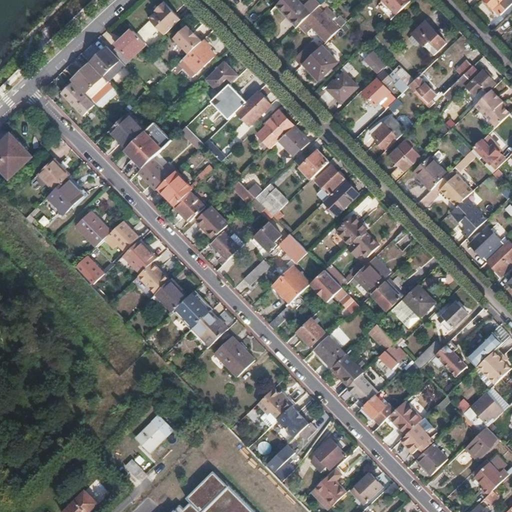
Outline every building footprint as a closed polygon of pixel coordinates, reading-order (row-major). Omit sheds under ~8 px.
[(310,15),(296,0),(281,0),(281,1),(276,6),(297,28),(302,23),(310,15)] [(412,0),(386,0),(399,13),(412,0)] [(495,9),(486,0),(484,0),(483,2),(492,11),(495,9)] [(486,0),(495,9),(502,15),(511,5),(511,4),(507,0),(486,0)] [(167,34),(183,18),(166,1),(160,7),(161,10),(159,12),(152,19),(167,34)] [(331,20),(334,17),(328,11),(325,14),(318,7),(310,15),(302,23),(307,28),(311,25),(327,41),(328,40),(339,29),(331,20)] [(342,26),(347,21),(342,16),(337,21),(342,26)] [(447,43),(426,21),(416,31),(422,37),(420,40),(426,47),(428,45),(431,41),(440,50),(447,43)] [(368,36),(375,31),(369,24),(362,29),(368,36)] [(204,41),(188,25),(175,38),(191,54),(202,42),(204,41)] [(127,64),(148,45),(141,37),(124,52),(119,46),(114,50),(122,59),(127,64)] [(296,59),(302,65),(303,64),(322,46),(316,40),(296,59)] [(344,57),(328,40),(327,41),(322,46),(303,64),(309,71),(312,69),(322,79),(344,57)] [(440,50),(431,41),(428,45),(436,53),(440,50)] [(198,72),(215,56),(202,42),(191,54),(184,60),(198,72)] [(114,67),(122,59),(114,50),(109,45),(105,50),(91,62),(105,76),(109,81),(119,71),(114,67)] [(162,60),(154,51),(148,56),(157,66),(162,60)] [(373,51),(365,58),(380,72),(387,65),(373,51)] [(119,71),(127,64),(122,59),(114,67),(119,71)] [(463,77),(474,66),(467,59),(456,70),(463,77)] [(208,79),(220,92),(239,75),(229,64),(226,61),(208,79)] [(88,93),(105,76),(91,62),(80,73),(74,79),(73,79),(87,94),(88,93)] [(350,63),(344,68),(352,79),(358,74),(350,63)] [(263,79),(250,65),(242,74),(259,92),(260,90),(267,83),(263,79)] [(380,81),(393,69),(389,65),(376,77),(377,79),(380,81)] [(415,81),(399,65),(394,70),(396,72),(410,86),(415,81)] [(455,94),(466,85),(466,83),(479,71),(474,66),(463,77),(450,89),(455,94)] [(322,79),(312,69),(309,71),(319,81),(322,79)] [(496,83),(484,70),(467,87),(476,95),(484,86),(488,90),(496,83)] [(385,109),(410,86),(396,72),(393,75),(399,81),(396,85),(396,86),(390,91),(380,81),(377,79),(364,92),(377,106),(380,103),(385,109)] [(359,87),(345,73),(329,89),(342,103),(359,87)] [(259,92),(242,74),(236,80),(213,101),(230,119),(239,111),(259,92)] [(437,95),(420,76),(415,81),(410,86),(412,88),(430,108),(435,103),(432,100),(437,95)] [(93,102),(73,82),(62,93),(84,116),(96,105),(93,102)] [(511,112),(503,103),(505,101),(493,89),(478,103),(477,105),(497,126),(508,116),(511,112)] [(252,125),(273,104),(260,90),(259,92),(239,111),(252,125)] [(389,107),(394,112),(404,104),(399,98),(389,107)] [(296,126),(285,115),(281,110),(273,117),(275,119),(259,134),(272,149),(281,140),(296,126)] [(147,131),(129,113),(110,130),(128,149),(147,131)] [(387,150),(408,130),(394,115),(381,127),(379,125),(373,130),(376,132),(372,135),(387,150)] [(214,134),(197,117),(187,126),(194,133),(204,143),(214,134)] [(450,130),(457,126),(453,119),(446,123),(450,130)] [(165,148),(171,141),(154,123),(147,131),(128,149),(126,151),(143,168),(153,159),(165,148)] [(311,142),(296,126),(281,140),(296,154),(301,149),(303,150),(311,142)] [(204,143),(194,133),(189,138),(199,149),(201,147),(204,143)] [(501,153),(493,145),(496,142),(488,134),(471,149),(493,172),(507,159),(501,153)] [(419,153),(422,151),(409,138),(391,156),(400,165),(391,175),(396,180),(421,155),(419,153)] [(0,166),(10,177),(31,156),(24,149),(26,148),(19,142),(17,144),(12,139),(6,145),(5,144),(0,148),(0,166)] [(503,150),(496,142),(493,145),(501,153),(503,150)] [(464,143),(458,149),(465,156),(471,150),(464,143)] [(315,154),(308,148),(304,152),(303,153),(309,159),(315,154)] [(423,157),(428,152),(424,148),(422,151),(419,153),(421,155),(423,157)] [(330,161),(319,151),(315,154),(309,159),(308,161),(318,171),(330,161)] [(462,173),(477,157),(471,152),(456,167),(462,173)] [(439,183),(449,173),(432,157),(416,174),(432,190),(439,183)] [(55,190),(69,177),(71,175),(54,158),(39,174),(55,190)] [(170,177),(153,159),(143,168),(139,172),(157,190),(158,189),(170,177)] [(317,179),(330,194),(346,178),(333,164),(317,179)] [(202,182),(215,171),(210,165),(198,176),(202,182)] [(472,184),(455,168),(449,173),(439,183),(456,200),(472,184)] [(243,176),(237,170),(234,173),(240,179),(243,176)] [(306,185),(316,175),(312,171),(307,177),(303,172),(298,177),(306,185)] [(193,190),(175,172),(170,177),(158,189),(176,206),(192,191),(193,190)] [(64,213),(84,193),(69,177),(55,190),(48,197),(57,206),(64,213)] [(338,215),(359,194),(347,180),(324,201),(338,215)] [(248,188),(241,181),(235,187),(242,194),(248,188)] [(264,191),(257,184),(252,188),(253,189),(251,191),(256,196),(257,197),(264,191)] [(256,196),(251,191),(248,188),(242,194),(250,202),(256,196)] [(264,205),(272,196),(265,190),(264,191),(257,197),(264,205)] [(190,221),(206,206),(192,191),(176,206),(190,221)] [(283,207),(272,196),(264,205),(266,207),(274,215),(279,210),(283,207)] [(363,221),(377,205),(368,196),(353,212),(363,221)] [(266,207),(264,205),(257,197),(250,204),(260,213),(266,207)] [(469,238),(488,219),(467,198),(452,213),(461,222),(463,221),(468,226),(465,230),(463,232),(469,238)] [(228,225),(211,207),(200,218),(197,221),(214,239),(228,225)] [(278,220),(284,215),(279,210),(274,215),(278,220)] [(106,239),(114,231),(104,220),(102,221),(92,211),(78,225),(98,247),(106,239)] [(366,230),(368,228),(354,214),(336,232),(350,245),(366,230)] [(47,227),(52,221),(45,216),(40,222),(47,227)] [(465,230),(468,226),(463,221),(461,222),(460,224),(465,230)] [(125,250),(139,238),(123,222),(119,226),(114,231),(106,239),(115,247),(119,243),(125,250)] [(285,239),(282,236),(283,235),(270,223),(252,240),(258,247),(262,243),(270,251),(277,244),(278,245),(280,244),(285,239)] [(498,223),(493,227),(501,237),(506,233),(498,223)] [(471,244),(483,256),(501,240),(489,227),(471,244)] [(380,245),(366,230),(350,245),(347,248),(357,258),(362,252),(367,257),(380,245)] [(241,248),(239,246),(243,242),(237,237),(234,241),(225,232),(213,244),(222,255),(217,260),(222,266),(223,264),(241,248)] [(307,253),(309,251),(291,233),(285,239),(280,244),(287,253),(293,258),(287,263),(291,268),(295,264),(307,253)] [(466,252),(472,249),(467,241),(461,245),(466,252)] [(510,269),(511,266),(511,256),(508,252),(506,254),(501,249),(488,261),(503,276),(510,269)] [(293,258),(287,253),(282,258),(287,263),(293,258)] [(89,256),(78,266),(79,268),(95,284),(106,273),(89,256)] [(365,266),(356,276),(371,292),(391,273),(376,257),(365,266)] [(109,270),(116,263),(114,262),(113,261),(112,262),(106,268),(109,270)] [(157,294),(171,280),(154,262),(139,276),(157,294)] [(248,286),(267,268),(262,262),(243,280),(248,286)] [(356,276),(365,266),(361,262),(350,271),(352,272),(356,276)] [(312,282),(295,264),(291,268),(287,271),(274,284),(282,291),(283,291),(292,301),(298,295),(311,283),(312,282)] [(346,278),(331,264),(326,269),(344,287),(349,282),(346,278)] [(335,296),(344,287),(326,269),(312,282),(311,283),(329,301),(335,296)] [(505,279),(511,272),(511,270),(510,269),(503,276),(505,279)] [(349,282),(356,276),(352,272),(346,278),(349,282)] [(177,309),(190,297),(172,279),(172,280),(157,294),(174,312),(177,309)] [(391,288),(395,285),(389,279),(379,288),(385,294),(383,296),(393,306),(400,298),(391,288)] [(437,301),(420,284),(404,299),(421,317),(437,301)] [(361,305),(344,287),(335,296),(352,314),(361,305)] [(202,320),(212,311),(194,293),(190,297),(177,309),(195,327),(202,320)] [(274,330),(305,301),(298,295),(292,301),(269,324),(274,330)] [(438,319),(449,331),(468,314),(456,302),(438,319)] [(212,345),(229,328),(212,311),(202,320),(195,327),(212,345)] [(326,333),(312,318),(298,332),(311,346),(326,333)] [(393,341),(376,326),(372,330),(387,346),(393,341)] [(494,351),(504,341),(496,333),(493,334),(485,341),(476,350),(485,360),(494,351)] [(234,335),(216,353),(239,378),(257,360),(234,335)] [(347,354),(329,336),(315,350),(332,368),(347,354)] [(436,355),(444,347),(437,340),(415,362),(422,369),(436,355)] [(399,360),(407,353),(396,341),(395,341),(381,355),(393,369),(401,361),(399,360)] [(468,366),(454,351),(457,348),(451,341),(444,347),(436,355),(457,377),(468,366)] [(511,368),(494,351),(485,360),(479,365),(497,383),(511,368)] [(364,372),(347,354),(332,368),(349,386),(362,373),(364,372)] [(413,360),(408,354),(404,358),(409,363),(413,360)] [(381,359),(370,369),(380,380),(391,370),(381,359)] [(422,371),(413,362),(408,367),(416,376),(419,374),(424,380),(427,377),(425,376),(427,374),(423,370),(422,371)] [(360,400),(375,386),(362,373),(349,386),(348,388),(360,400)] [(365,405),(376,395),(380,391),(375,386),(360,400),(365,405)] [(293,405),(295,404),(288,397),(287,399),(276,387),(259,403),(270,415),(273,412),(279,419),(293,405)] [(487,427),(499,415),(506,408),(488,391),(465,414),(472,421),(482,431),(487,427)] [(393,413),(376,395),(365,405),(363,407),(374,419),(381,426),(390,416),(393,413)] [(442,407),(451,399),(448,397),(447,395),(438,403),(442,407)] [(421,418),(405,402),(393,413),(390,416),(406,433),(421,418)] [(279,419),(296,437),(300,433),(310,423),(293,405),(279,419)] [(374,419),(363,407),(361,410),(372,421),(374,419)] [(247,416),(255,422),(260,416),(253,409),(247,416)] [(135,437),(149,451),(173,429),(159,415),(135,437)] [(495,435),(507,423),(499,415),(487,427),(495,435)] [(306,439),(319,427),(312,421),(310,423),(300,433),(306,439)] [(482,431),(472,421),(469,424),(479,434),(482,431)] [(482,454),(498,438),(495,435),(487,427),(482,431),(479,434),(470,443),(482,454)] [(461,428),(454,434),(463,444),(470,437),(461,428)] [(430,445),(427,442),(431,439),(424,430),(419,434),(414,429),(407,434),(401,439),(413,453),(419,448),(422,451),(430,445)] [(347,455),(332,440),(317,454),(313,462),(324,473),(333,469),(347,455)] [(295,468),(291,464),(292,462),(289,459),(297,451),(290,443),(274,457),(272,459),(268,463),(272,467),(284,480),(293,471),(295,469),(295,468)] [(448,459),(433,444),(417,460),(432,475),(448,459)] [(493,465),(500,458),(497,455),(490,462),(493,465)] [(508,466),(500,458),(493,465),(501,473),(503,471),(508,466)] [(132,459),(125,466),(135,477),(142,470),(132,459)] [(489,484),(501,473),(493,465),(490,462),(478,473),(489,484)] [(333,505),(348,491),(337,479),(343,474),(337,467),(316,487),(333,505)] [(294,489),(303,481),(293,471),(284,480),(294,489)] [(496,488),(508,476),(503,471),(501,473),(489,484),(483,490),(488,496),(493,491),(496,488)] [(181,506),(175,511),(253,511),(215,473),(188,501),(192,505),(186,511),(181,506)] [(370,501),(384,488),(372,475),(358,488),(360,491),(358,494),(362,498),(365,496),(370,501)] [(390,498),(400,488),(394,482),(384,492),(390,498)] [(61,511),(89,511),(99,503),(85,489),(61,511)] [(491,504),(499,497),(497,496),(493,491),(488,496),(485,498),(491,504)]
